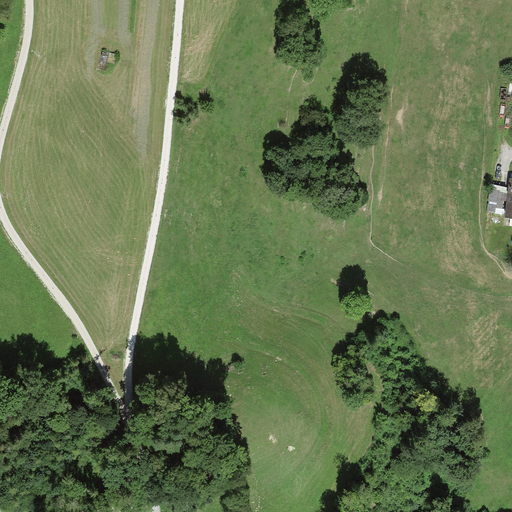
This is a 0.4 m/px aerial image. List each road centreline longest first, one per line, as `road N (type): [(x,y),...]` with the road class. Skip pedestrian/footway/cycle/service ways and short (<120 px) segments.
road 1 (track): [(170,91),(205,116),(226,235),(255,296),(323,321),(374,374),(373,421),(324,511)]
road 2 (track): [(179,0),(123,414)]
road 3 (track): [(0,213),(100,367),(140,449),(152,511)]
road 4 (track): [(294,469),(321,430),(319,397),(299,368),(232,337)]
road 5 (track): [(26,0),(27,28),(0,136)]
